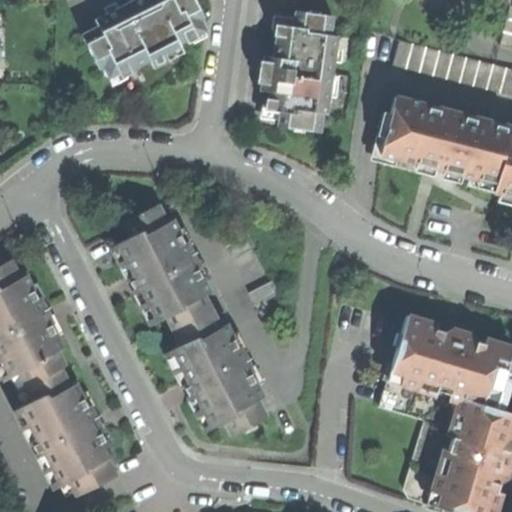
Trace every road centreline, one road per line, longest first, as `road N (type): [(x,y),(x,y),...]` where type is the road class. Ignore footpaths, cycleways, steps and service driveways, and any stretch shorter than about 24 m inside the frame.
road 1 (residential): [(30,187),(85,153),(137,146),(205,155),(278,182),(410,262),(511,287)]
road 2 (residential): [(378,511),(310,485),(190,468),(160,442),(30,187)]
